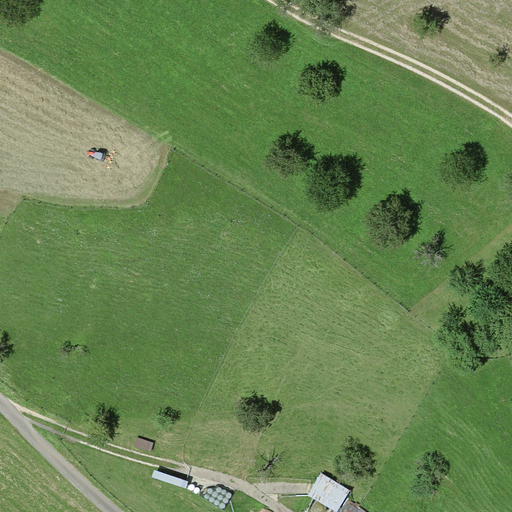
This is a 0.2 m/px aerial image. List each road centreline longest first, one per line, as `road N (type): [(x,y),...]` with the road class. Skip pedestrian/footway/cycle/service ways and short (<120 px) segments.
road 1 (track): [(284,511),(222,478),(10,415)]
road 2 (track): [(511,120),(273,0)]
road 3 (track): [(112,511),(0,403)]
